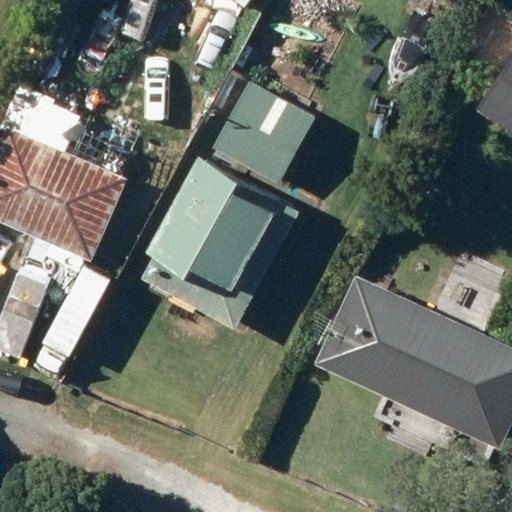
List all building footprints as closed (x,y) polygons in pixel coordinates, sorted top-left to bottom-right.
[(227,0),(248,11),(253,0),(227,0)] [(45,49),(68,62),(87,28),(74,21),(79,13),(68,7),(45,49)] [(511,69),(481,116),(511,136),(511,69)] [(211,149),(271,182),(292,144),(269,131),(273,122),(237,102),(211,149)] [(0,220),(95,266),(133,186),(4,125),(0,133),(0,220)] [(155,259),(143,280),(238,334),(303,216),(202,160),(149,255),(155,259)] [(319,369),(504,454),(511,436),(511,347),(361,278),(319,369)]
